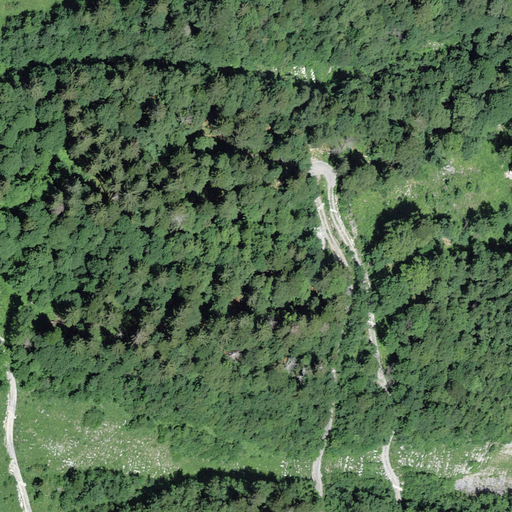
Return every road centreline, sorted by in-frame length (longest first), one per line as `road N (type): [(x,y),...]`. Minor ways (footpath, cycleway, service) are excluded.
road 1 (track): [(399,511),(386,459),(395,422),(364,275),(331,203),(331,174),(318,161),(312,169),(322,221),(349,272),(349,289),(315,511)]
road 2 (track): [(30,511),(10,446),(14,386),(0,342)]
